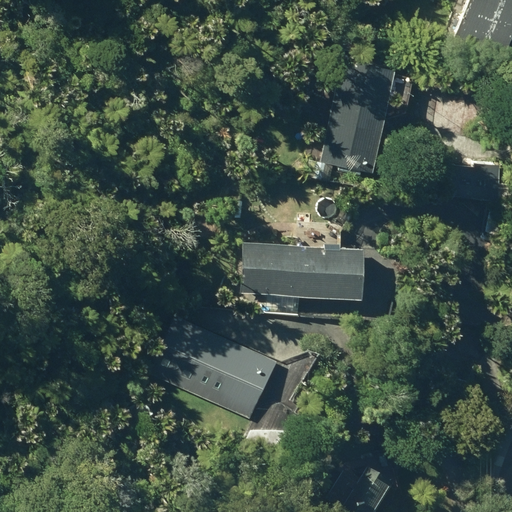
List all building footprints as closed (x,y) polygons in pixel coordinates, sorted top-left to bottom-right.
[(511,0),(465,0),(455,28),(511,50),(511,0)] [(323,156),(375,167),(396,63),(345,52),(323,156)] [(454,193),(499,194),(499,158),(477,157),(477,162),(455,161),(454,193)] [(269,307),(303,308),(304,289),(363,290),(364,241),(243,237),(242,289),(269,289),(269,307)] [(150,368),(252,415),(279,354),(177,310),(150,368)] [(349,507),(357,511),(379,511),(396,485),(373,470),(349,507)]
